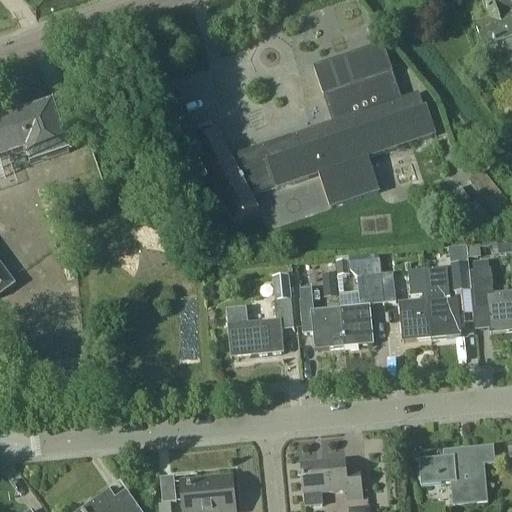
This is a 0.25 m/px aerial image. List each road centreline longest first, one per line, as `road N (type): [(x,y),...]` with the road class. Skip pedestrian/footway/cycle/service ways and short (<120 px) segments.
road 1 (tertiary): [(262,424),(20,447),(0,439)]
road 2 (tertiary): [(511,399),(262,424)]
road 3 (tertiary): [(159,0),(0,53)]
